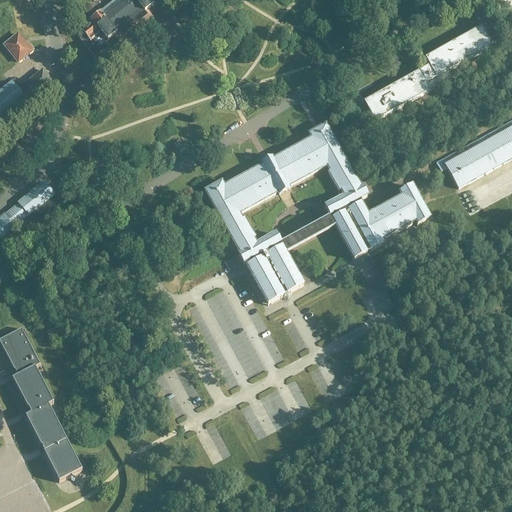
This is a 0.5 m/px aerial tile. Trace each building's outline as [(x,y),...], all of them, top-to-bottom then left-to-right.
[(83,33),(78,37),(94,58),(107,47),(112,52),(121,45),(128,53),(159,28),(153,20),(153,19),(147,11),(160,0),(116,0),(99,14),(100,15),(81,31),(83,33)] [(505,5),(501,0),(493,0),(490,2),(495,10),(505,5)] [(481,28),(425,59),(429,67),(420,73),(419,72),(364,103),(375,123),(430,92),(426,84),(435,79),(436,80),(492,48),(481,28)] [(18,63),(33,51),(27,44),(26,45),(18,36),(5,46),(10,53),(9,53),(12,57),(13,57),(18,63)] [(52,83),(43,71),(27,84),(36,95),(52,83)] [(99,89),(107,82),(101,74),(93,81),(99,89)] [(0,124),(26,103),(12,86),(0,95),(0,124)] [(511,160),(511,122),(436,165),(441,174),(447,170),(458,191),(511,160)] [(233,244),(238,253),(240,256),(239,256),(244,266),(248,264),(271,305),(272,305),(272,304),(280,300),(281,299),(283,298),(284,298),(284,297),(287,296),(288,296),(287,296),(290,294),(290,295),(291,294),(299,289),(299,290),(300,289),(302,288),(303,287),(303,286),(300,281),(299,280),(296,275),(296,274),(293,268),(292,267),(292,268),(289,262),(290,262),(289,261),(286,256),(286,255),(285,255),(282,250),(283,249),(282,248),(282,249),(275,236),(256,246),(253,241),(255,240),(254,239),(251,234),(252,234),(251,233),(248,227),(248,226),(247,226),(244,221),(245,221),(244,220),(242,221),(239,216),(278,194),(279,196),(289,191),(288,189),(327,167),(330,173),(328,174),(329,175),(332,180),(331,180),(332,181),(335,186),(335,187),(335,188),(336,187),(339,193),(338,193),(339,194),(341,193),(344,198),(325,209),(332,221),(332,222),(335,228),(336,229),(336,228),(339,234),(338,234),(339,235),(342,240),(342,241),(343,241),(346,246),(345,247),(346,247),(349,253),(349,254),(350,254),(353,259),(352,259),(354,262),(355,261),(360,259),(361,258),(366,255),(367,255),(366,254),(369,252),(370,253),(383,246),(381,243),(415,224),(417,226),(416,226),(417,227),(418,227),(423,224),(424,224),(424,223),(429,221),(430,220),(429,219),(429,220),(412,189),(413,189),(412,188),(411,189),(406,192),(405,192),(400,195),(399,195),(400,196),(402,199),(368,218),(359,203),(367,199),(361,189),(360,189),(354,178),(354,177),(353,176),(347,165),(347,164),(346,164),(340,152),(340,151),(339,151),(333,140),(333,139),(330,133),(329,132),(327,129),(310,138),(312,140),(306,143),(305,143),(300,146),(299,147),(294,150),(293,150),(287,153),(286,154),(281,157),(281,156),(280,157),(273,161),(272,159),(271,160),(272,161),(272,160),(274,164),(265,169),(263,165),(262,165),(263,167),(256,171),(256,170),(255,171),(249,174),(248,174),(248,175),(243,177),(242,178),(237,181),(236,181),(230,184),(229,185),(230,185),(224,188),(223,186),(207,195),(209,199),(208,199),(209,200),(209,199),(212,205),(212,206),(219,217),(219,218),(219,219),(219,218),(226,230),(226,231),(233,243),(233,244)] [(174,145),(180,153),(185,149),(179,141),(174,145)] [(58,201),(59,200),(55,195),(53,196),(44,185),(19,205),(20,205),(5,217),(0,220),(0,238),(1,239),(21,223),(36,241),(45,234),(45,233),(64,217),(64,218),(69,215),(58,201)] [(22,330),(0,341),(0,344),(14,372),(15,372),(17,377),(12,380),(27,410),(28,410),(31,415),(25,418),(59,484),(82,472),(49,408),(54,405),(39,376),(35,369),(40,367),(22,330)]
